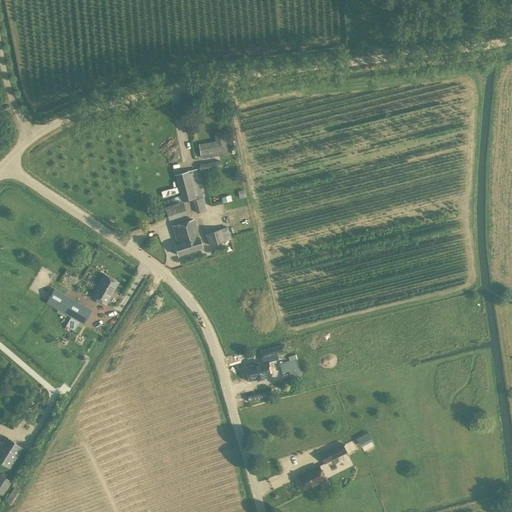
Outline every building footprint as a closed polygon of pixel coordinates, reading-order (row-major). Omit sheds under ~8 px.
[(216,142),(199,145),(202,159),(219,156),(219,157),(227,156),(226,151),(227,151),(223,133),(215,134),(216,142)] [(221,167),(219,161),(200,165),(201,171),(221,167)] [(181,201),(192,198),(196,214),(207,211),(203,195),(197,170),(188,172),(174,176),(180,196),(181,201)] [(187,215),(183,201),(181,202),(179,196),(163,202),(165,207),(169,221),(187,215)] [(229,224),(251,221),(249,207),(228,210),(229,224)] [(177,244),(175,245),(179,256),(203,248),(201,241),(199,237),(194,220),(172,227),(177,244)] [(206,234),(206,235),(208,240),(209,246),(231,239),(227,227),(206,234)] [(106,304),(118,283),(104,275),(92,296),(106,304)] [(46,303),(56,309),(84,324),(92,310),(64,295),(54,289),(46,303)] [(283,345),(260,351),(263,363),(245,367),(248,382),(272,376),(268,361),(286,356),(283,345)] [(299,368),(296,354),(288,357),(289,360),(279,363),(282,373),(299,368)] [(23,448),(6,437),(2,442),(0,440),(0,461),(10,468),(23,448)] [(324,464),(347,452),(342,443),(319,455),(324,464)] [(306,489),(325,479),(318,466),(299,476),(306,489)] [(11,482),(3,477),(0,480),(0,493),(3,495),(11,482)] [(11,503),(19,488),(14,485),(6,501),(11,503)]
